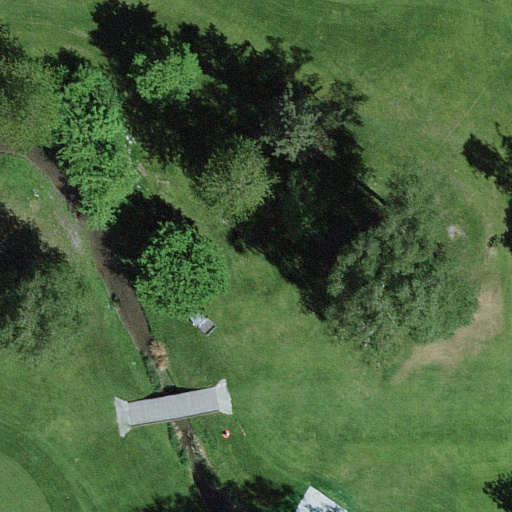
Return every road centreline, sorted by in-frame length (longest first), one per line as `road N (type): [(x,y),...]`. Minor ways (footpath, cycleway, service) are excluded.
road 1 (track): [(511,372),(363,377),(130,417)]
road 2 (track): [(511,389),(369,491)]
road 3 (track): [(0,387),(90,419),(130,417)]
